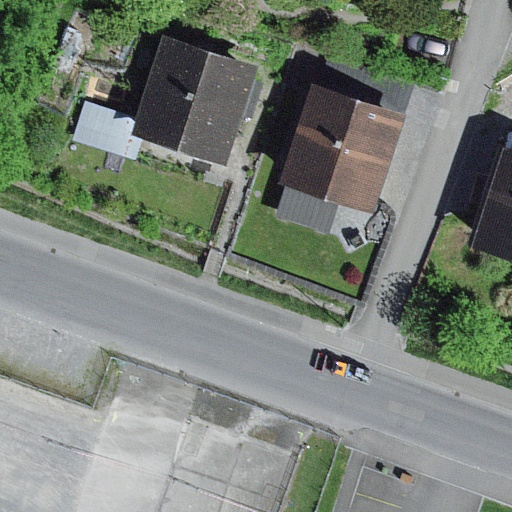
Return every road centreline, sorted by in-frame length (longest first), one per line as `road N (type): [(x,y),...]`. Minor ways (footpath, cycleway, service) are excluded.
road 1 (residential): [(495,0),(365,388)]
road 2 (tertiary): [(365,388),(0,257)]
road 3 (tertiary): [(511,440),(365,388)]
